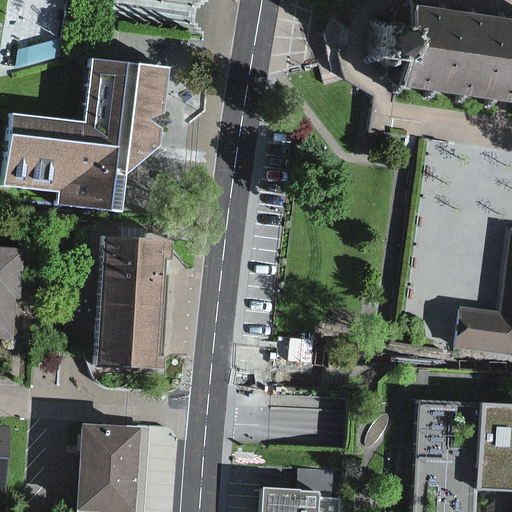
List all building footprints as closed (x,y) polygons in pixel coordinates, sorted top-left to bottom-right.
[(394,65),(387,100),(420,107),(433,108),(511,120),(511,8),(489,6),(444,0),(402,0),(399,24),(383,22),(373,13),(362,20),(373,37),(370,49),(358,58),(366,69),(379,62),(394,65)] [(61,37),(16,50),(14,69),(58,58),(61,37)] [(91,57),(84,120),(8,112),(1,184),(55,189),(54,202),(120,209),(123,167),(157,142),(165,65),(91,57)] [(511,229),(508,229),(497,314),(459,309),(454,350),(511,356),(511,229)] [(165,242),(100,237),(91,366),(155,370),(165,242)] [(22,250),(0,248),(0,338),(10,339),(13,299),(19,299),(22,250)] [(511,511),(511,408),(410,403),(405,511),(511,511)] [(139,511),(146,430),(79,425),(72,511),(139,511)] [(268,494),(266,511),(325,511),(327,497),(268,494)]
